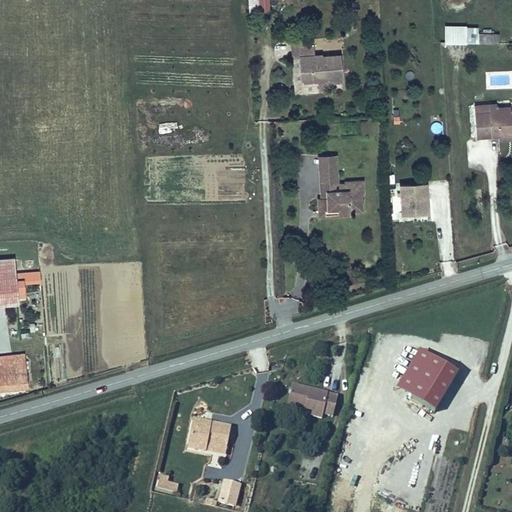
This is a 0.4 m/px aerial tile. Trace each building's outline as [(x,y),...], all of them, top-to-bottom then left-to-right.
[(269,0),(257,0),(258,12),(270,11),(269,0)] [(463,23),(442,22),(442,32),(463,32),(463,23)] [(281,28),(259,30),(261,44),(268,43),(270,71),(293,69),(310,68),(308,41),(282,43),(281,28)] [(268,43),(261,44),(265,79),(294,77),(293,69),(270,71),(268,43)] [(493,99),(441,100),(441,126),(495,123),(493,99)] [(306,141),(286,143),(289,184),(285,185),(286,204),(318,202),(318,199),(331,198),(330,179),(333,179),(332,166),(313,167),(312,170),(307,168),(306,141)] [(394,169),(368,171),(370,200),(381,200),(381,196),(396,195),(394,169)] [(397,185),(398,216),(428,216),(428,185),(397,185)] [(396,392),(436,415),(459,375),(419,352),(396,392)] [(307,384),(264,373),(259,394),(284,400),(282,407),(292,409),(294,403),(301,405),(307,384)] [(199,411),(166,403),(159,432),(175,436),(177,428),(194,432),(199,411)] [(177,428),(175,436),(174,440),(198,446),(200,433),(194,432),(177,428)] [(209,472),(193,468),(187,490),(203,494),(209,472)] [(177,493),(178,486),(168,483),(169,478),(159,476),(156,489),(177,493)] [(235,510),(242,487),(221,481),(214,504),(235,510)]
